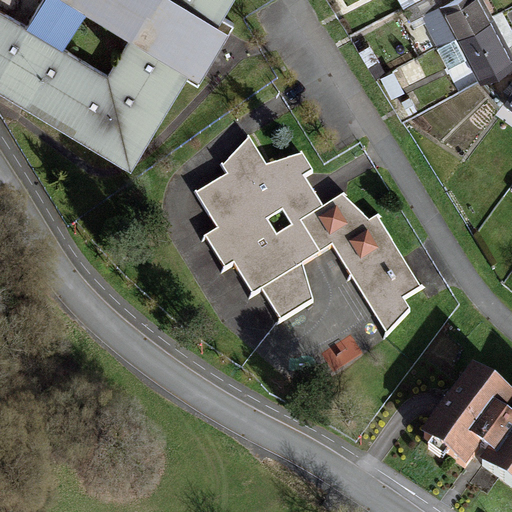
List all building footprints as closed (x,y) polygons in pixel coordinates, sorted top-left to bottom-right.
[(0,0),(0,87),(9,93),(13,86),(59,113),(55,121),(84,138),(89,131),(113,146),(128,121),(135,126),(153,99),(145,95),(164,62),(172,67),(192,79),(202,62),(193,57),(209,31),(217,36),(227,19),(208,7),(201,3),(202,0),(0,0)] [(415,0),(403,7),(410,20),(426,11),(440,3),(457,35),(490,17),(481,0),(415,0)] [(426,11),(443,42),(457,35),(440,3),(426,11)] [(511,62),(511,57),(490,17),(457,35),(481,79),(511,62)] [(164,62),(145,95),(153,99),(172,67),(164,62)] [(393,70),(382,76),(392,94),(402,89),(393,70)] [(59,113),(13,86),(9,93),(55,121),(59,113)] [(408,113),(416,108),(409,95),(401,100),(408,113)] [(217,230),(204,238),(225,271),(234,265),(252,297),(260,291),(281,323),(313,302),(302,265),(331,247),(351,279),(378,262),(402,300),(420,290),(376,218),(369,223),(342,196),(322,208),(315,212),(297,182),(303,178),(313,173),(302,156),(266,167),(249,139),(221,169),(227,176),(194,195),(217,230)] [(303,178),(297,182),(315,212),(322,208),(303,178)] [(378,262),(351,279),(387,337),(410,311),(402,300),(378,262)] [(511,404),(511,398),(475,371),(459,393),(466,398),(457,409),(451,404),(425,439),(466,469),(482,448),(492,455),(484,466),(511,485),(511,404),(511,405),(511,404)]
